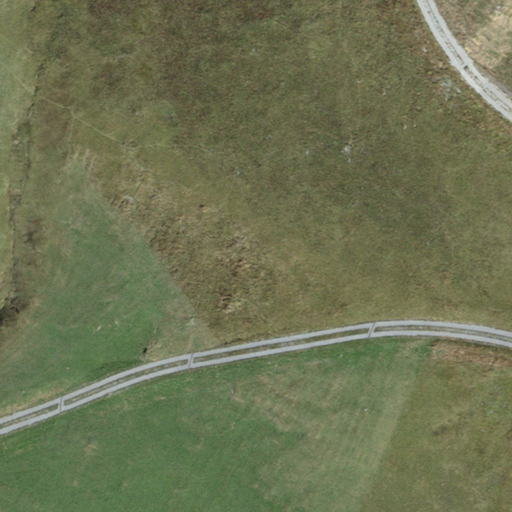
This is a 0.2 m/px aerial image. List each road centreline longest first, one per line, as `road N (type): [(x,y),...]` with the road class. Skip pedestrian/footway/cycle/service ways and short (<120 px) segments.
road 1 (track): [(0,427),(190,363),(405,323),(511,337)]
road 2 (track): [(511,110),(430,28),(423,0)]
